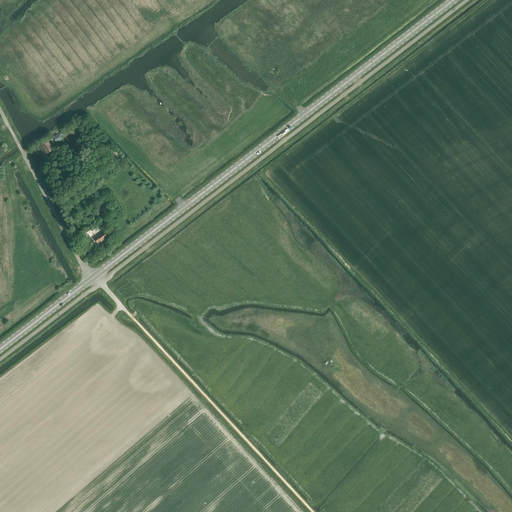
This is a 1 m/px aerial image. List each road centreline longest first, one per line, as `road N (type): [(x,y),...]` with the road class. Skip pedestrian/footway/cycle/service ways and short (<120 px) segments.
road 1 (secondary): [(93,277),(453,0)]
road 2 (unclassified): [(93,277),(12,132)]
